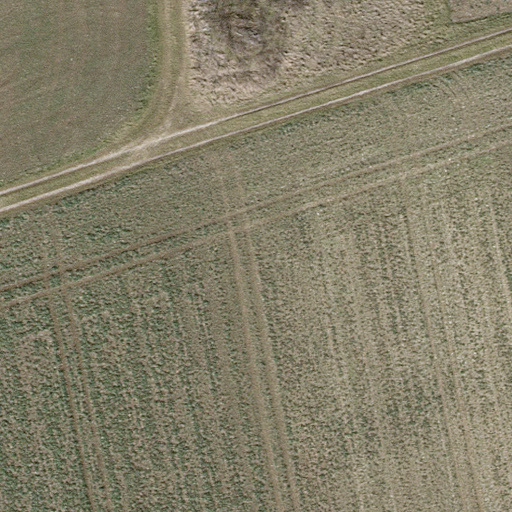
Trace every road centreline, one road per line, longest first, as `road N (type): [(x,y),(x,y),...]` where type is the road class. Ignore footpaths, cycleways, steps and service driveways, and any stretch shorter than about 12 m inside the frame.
road 1 (track): [(178,147),(511,35)]
road 2 (track): [(0,203),(178,147)]
